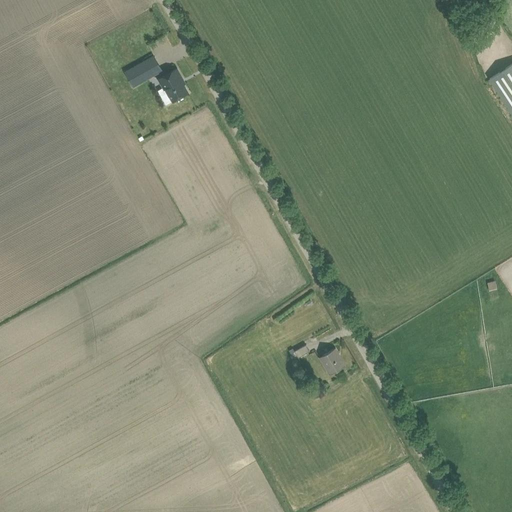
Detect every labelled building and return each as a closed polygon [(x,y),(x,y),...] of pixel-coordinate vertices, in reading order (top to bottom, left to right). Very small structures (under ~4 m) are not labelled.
[(133,86),(153,75),(145,61),(126,72),(133,86)] [(511,64),(490,79),(511,112),(511,64)] [(188,92),(181,79),(182,78),(177,68),(158,79),(164,89),(166,88),(173,101),(188,92)] [(295,351),(298,357),(309,350),(306,344),(295,351)] [(327,352),(324,354),(321,356),(330,374),(337,370),(346,365),(336,347),(327,352)]
